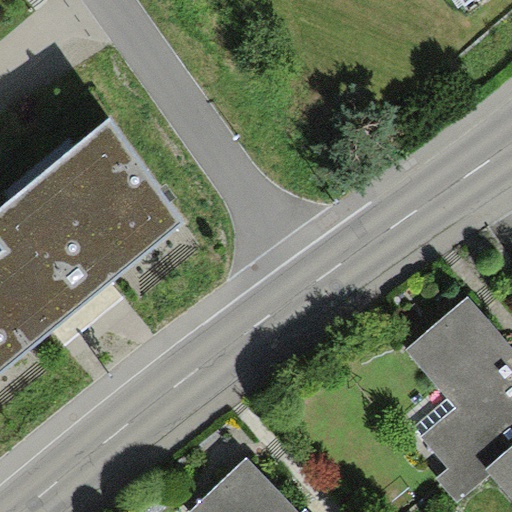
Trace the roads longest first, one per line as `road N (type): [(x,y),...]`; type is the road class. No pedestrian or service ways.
road 1 (tertiary): [(24,511),(300,288)]
road 2 (residential): [(104,0),(300,288)]
road 3 (tertiary): [(300,288),(511,143)]
